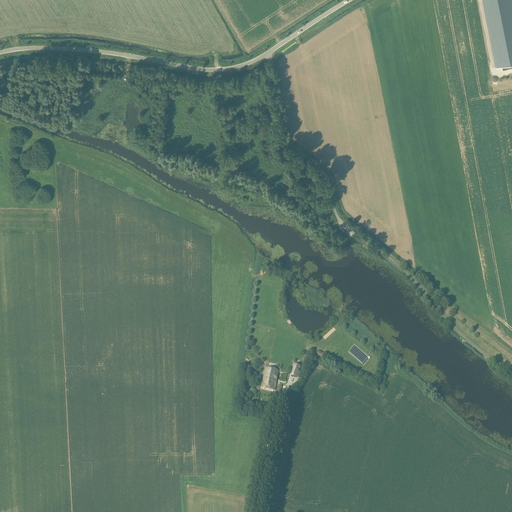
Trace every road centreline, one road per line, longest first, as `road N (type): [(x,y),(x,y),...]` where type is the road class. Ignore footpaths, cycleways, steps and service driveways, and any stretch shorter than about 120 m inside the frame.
road 1 (unclassified): [(0,53),(102,53),(224,71),(268,54)]
road 2 (unclassified): [(356,236),(332,207),(323,173),(286,140),(268,54)]
